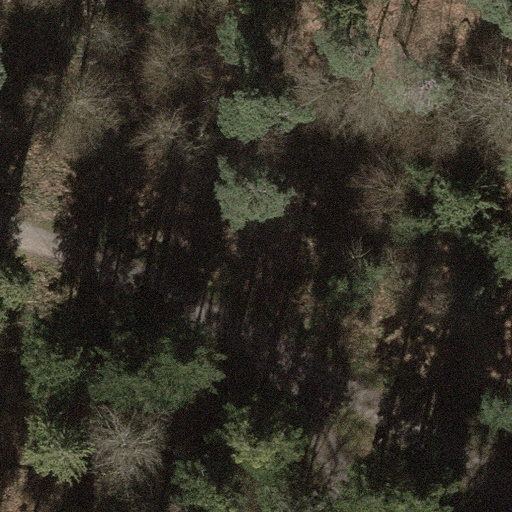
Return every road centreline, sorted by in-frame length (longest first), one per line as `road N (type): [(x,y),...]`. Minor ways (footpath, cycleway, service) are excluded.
road 1 (track): [(511,493),(223,316),(0,218)]
road 2 (track): [(337,511),(268,341)]
